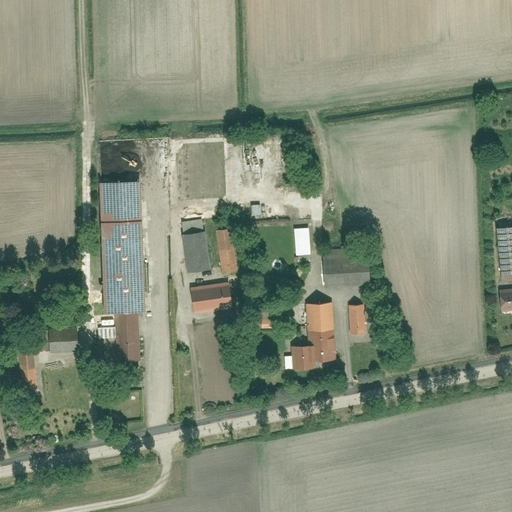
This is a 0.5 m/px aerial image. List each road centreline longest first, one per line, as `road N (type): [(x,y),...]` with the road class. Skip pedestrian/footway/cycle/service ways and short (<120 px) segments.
road 1 (track): [(96,452),(86,343),(92,316),(83,0)]
road 2 (tertiary): [(161,438),(511,365)]
road 3 (tertiary): [(0,471),(161,438)]
road 4 (unclassified): [(51,511),(154,492),(166,466),(161,438)]
road 5 (unknown): [(155,216),(152,162),(86,128)]
